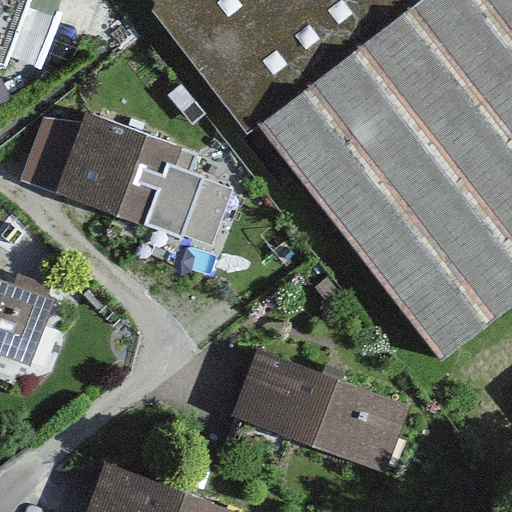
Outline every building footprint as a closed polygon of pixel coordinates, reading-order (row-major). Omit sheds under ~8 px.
[(26,0),(0,0),(0,42),(12,46),(26,0)] [(511,0),(144,0),(436,376),(511,317),(511,0)] [(212,162),(76,119),(50,200),(148,231),(159,198),(197,210),(212,162)] [(49,300),(0,280),(0,358),(24,367),(49,300)] [(409,409),(254,362),(234,429),(389,475),(409,409)] [(204,511),(99,471),(83,511),(204,511)]
